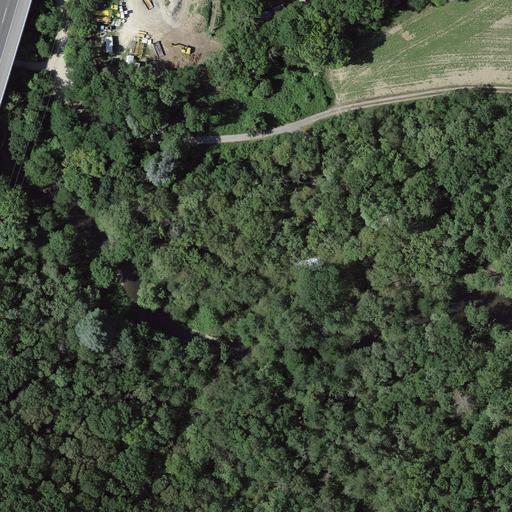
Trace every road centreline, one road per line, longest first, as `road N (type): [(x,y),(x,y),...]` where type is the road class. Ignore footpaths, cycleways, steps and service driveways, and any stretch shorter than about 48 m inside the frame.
road 1 (track): [(66,0),(67,92),(93,119),(132,136),(262,134),(355,105),(511,89)]
road 2 (track): [(324,272),(307,121)]
road 3 (track): [(144,0),(177,39),(209,45),(224,35),(227,0)]
